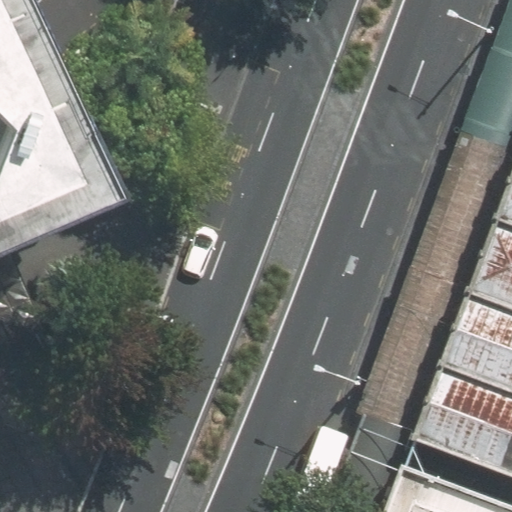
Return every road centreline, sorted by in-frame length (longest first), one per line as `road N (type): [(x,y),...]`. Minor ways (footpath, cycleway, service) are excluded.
road 1 (secondary): [(440,0),(237,511)]
road 2 (secondary): [(118,511),(318,0)]
